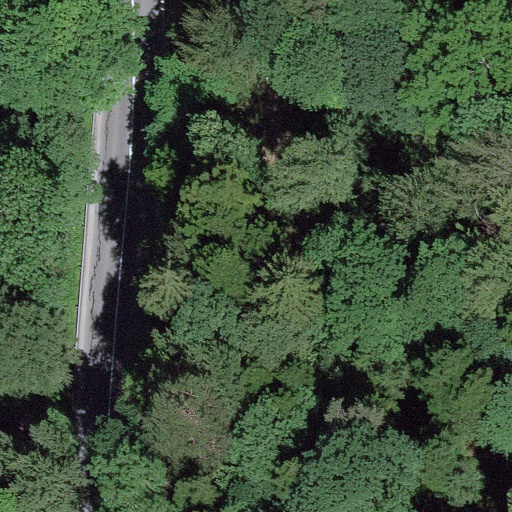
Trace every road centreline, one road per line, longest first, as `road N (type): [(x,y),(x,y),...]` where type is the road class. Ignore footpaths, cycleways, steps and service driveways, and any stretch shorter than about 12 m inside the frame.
road 1 (track): [(233,0),(287,129),(343,511)]
road 2 (secondary): [(105,511),(134,121),(130,0)]
